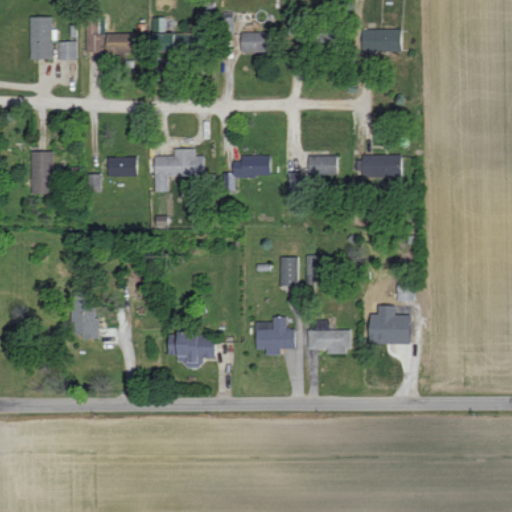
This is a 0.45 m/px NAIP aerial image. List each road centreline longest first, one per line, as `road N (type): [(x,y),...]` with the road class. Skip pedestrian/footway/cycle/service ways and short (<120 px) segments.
road 1 (residential): [(511,402),(0,405)]
road 2 (residential): [(0,102),(368,103)]
